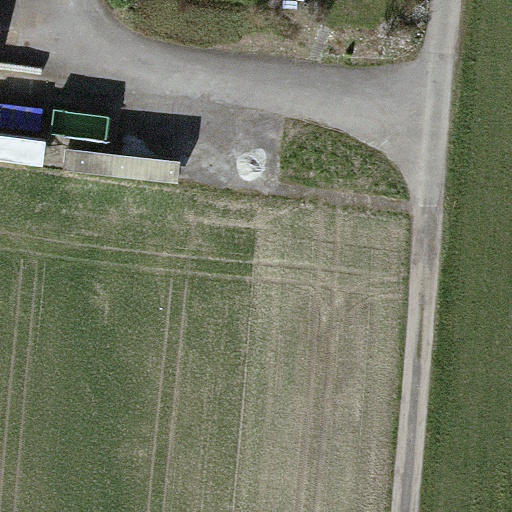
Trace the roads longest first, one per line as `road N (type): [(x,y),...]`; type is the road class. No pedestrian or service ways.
road 1 (track): [(407,511),(449,0)]
road 2 (track): [(438,112),(92,53)]
